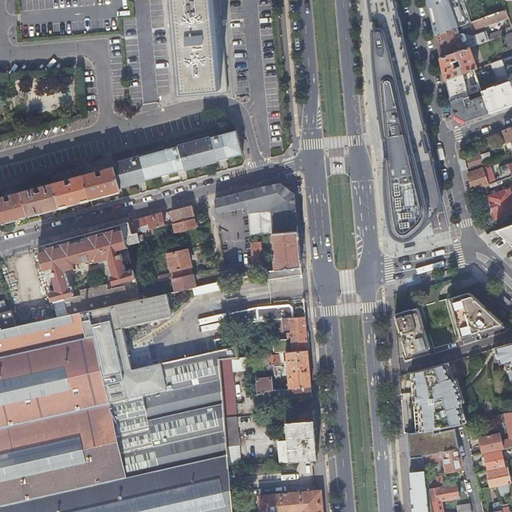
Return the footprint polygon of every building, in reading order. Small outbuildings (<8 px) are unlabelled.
[(168,0),(170,20),(175,20),(179,64),(174,65),(177,97),(228,92),(226,70),(223,70),(222,59),(225,59),(223,43),(219,43),(217,16),(221,16),(219,0),(168,0)] [(371,21),(373,20),(370,0),(365,0),(367,7),(371,21)] [(426,213),(430,212),(423,183),(438,179),(431,150),(429,151),(424,133),(426,131),(416,88),(402,33),(400,33),(395,17),(398,16),(393,0),(370,0),(373,20),(375,20),(376,25),(374,28),(372,32),(371,35),(373,43),(376,52),(376,63),(378,79),(384,123),(387,138),(387,145),(385,145),(384,145),(383,145),(381,147),(381,149),(382,150),(383,152),(385,152),(388,151),(388,158),(387,170),(387,186),(390,212),(393,231),(398,235),(404,237),(411,235),(417,231),(423,223),(426,213)] [(461,25),(484,17),(478,0),(426,0),(435,35),(457,27),(461,25)] [(472,30),(508,18),(505,10),(484,17),(461,25),(462,29),(471,26),(472,30)] [(440,57),(469,47),(474,45),(471,36),(467,38),(465,33),(463,32),(459,34),(458,30),(457,27),(435,35),(440,57)] [(489,40),(505,34),(511,31),(511,29),(511,27),(488,35),(489,40)] [(476,44),(489,40),(488,35),(486,31),(473,36),(476,44)] [(383,139),(387,138),(384,123),(378,79),(376,63),(376,52),(373,43),(374,65),(376,90),(378,110),(380,124),(383,139)] [(440,57),(446,79),(469,71),(476,68),(469,47),(440,57)] [(511,90),(511,55),(501,59),(511,90)] [(489,112),(511,104),(511,90),(501,59),(490,63),(498,85),(494,86),(494,85),(487,88),(487,89),(481,91),(483,95),(489,112)] [(497,83),(489,64),(477,69),(485,88),(497,83)] [(446,79),(451,101),(468,95),(477,92),(469,71),(446,79)] [(465,121),(489,112),(483,95),(470,99),(468,95),(451,101),(454,115),(465,121)] [(511,127),(511,128),(504,131),(508,141),(503,143),(504,147),(507,155),(511,153),(511,127)] [(115,166),(120,186),(243,153),(237,130),(114,163),(115,166)] [(81,161),(82,164),(112,155),(111,151),(81,161)] [(479,154),(466,159),(469,167),(482,162),(479,154)] [(441,191),(438,179),(423,183),(430,212),(426,213),(423,223),(417,231),(411,235),(404,237),(398,235),(393,231),(390,212),(387,186),(387,170),(388,158),(384,158),(384,179),(384,187),(386,201),(387,213),(388,221),(389,227),(391,231),(394,235),(397,237),(402,239),(407,239),(410,238),(418,234),(427,228),(433,220),(438,211),(441,202),(441,191)] [(51,174),(82,164),(81,161),(50,170),(51,174)] [(483,167),(468,172),(472,191),(511,176),(511,162),(499,168),(501,176),(498,177),(498,178),(495,179),(491,166),(484,169),(483,167)] [(91,199),(122,191),(121,190),(120,186),(115,166),(84,175),(91,199)] [(21,184),(51,174),(50,170),(20,180),(21,184)] [(60,207),(91,199),(84,175),(54,183),(60,207)] [(0,186),(0,190),(21,184),(20,180),(0,186)] [(29,216),(60,207),(54,183),(23,192),(29,216)] [(295,195),(279,184),(215,198),(217,214),(249,207),(251,236),(273,233),(299,231),(295,195)] [(487,195),(495,219),(511,213),(511,192),(510,187),(487,195)] [(0,222),(0,223),(29,216),(23,192),(10,195),(11,199),(9,200),(8,196),(0,197),(0,222)] [(172,213),(175,223),(194,218),(191,206),(169,211),(170,214),(172,213)] [(144,231),(155,228),(166,225),(162,213),(129,222),(132,234),(138,232),(144,231)] [(173,223),(176,233),(197,227),(194,218),(175,223),(173,223)] [(141,242),(138,232),(132,234),(129,222),(121,225),(126,245),(141,242)] [(511,224),(497,230),(511,243),(511,224)] [(126,245),(121,225),(98,231),(62,240),(38,247),(45,269),(51,268),(58,290),(51,292),(52,294),(54,301),(74,295),(72,286),(71,287),(68,276),(66,270),(70,269),(106,260),(109,259),(111,264),(114,275),(113,275),(115,284),(136,279),(134,273),(133,270),(127,271),(121,249),(127,247),(126,245)] [(302,266),(299,231),(273,233),(274,243),(277,243),(278,260),(276,260),(277,269),(302,266)] [(252,243),(254,273),(264,271),(261,243),(252,243)] [(188,249),(168,254),(173,273),(158,276),(159,282),(169,280),(174,278),(194,274),(188,249)] [(107,265),(106,260),(70,269),(66,270),(68,276),(72,275),(107,265)] [(277,269),(268,271),(269,278),(271,278),(303,274),(302,266),(277,269)] [(194,274),(174,278),(177,292),(193,289),(197,288),(194,274)] [(228,281),(197,288),(193,289),(195,297),(229,289),(228,281)] [(112,306),(129,302),(125,287),(108,290),(107,289),(106,285),(82,291),(82,290),(81,290),(82,296),(66,300),(69,315),(87,311),(112,306)] [(452,298),(464,340),(506,326),(470,292),(452,298)] [(0,511),(233,511),(232,488),(230,467),(221,360),(240,358),(238,347),(219,351),(133,370),(130,354),(124,328),(173,317),(168,294),(141,300),(129,302),(112,306),(87,311),(69,315),(27,325),(17,327),(0,330),(0,511)] [(233,324),(276,320),(294,318),(293,306),(274,307),(258,309),(231,314),(233,324)] [(306,317),(305,307),(296,308),(297,318),(306,317)] [(395,314),(408,355),(429,349),(416,307),(395,314)] [(0,321),(14,317),(13,311),(0,313),(0,321)] [(0,321),(0,330),(17,327),(16,321),(14,317),(0,321)] [(297,318),(294,318),(276,320),(277,332),(291,331),(292,334),(289,334),(290,341),(275,342),(276,354),(309,350),(306,317),(297,318)] [(217,340),(219,351),(238,347),(236,336),(217,340)] [(505,360),(508,369),(511,367),(511,342),(496,346),(500,359),(501,361),(505,360)] [(312,386),(309,350),(276,354),(260,356),(262,366),(267,366),(281,364),(281,367),(275,368),(276,376),(276,378),(287,377),(287,379),(289,379),(290,388),(312,386)] [(240,359),(240,358),(221,360),(230,467),(242,466),(240,445),(242,445),(240,431),(239,431),(233,365),(249,363),(249,357),(240,359)] [(459,422),(464,421),(459,405),(462,404),(454,375),(450,376),(445,361),(416,370),(418,403),(422,402),(425,430),(433,428),(456,423),(459,422)] [(281,364),(267,366),(269,371),(276,376),(275,368),(281,367),(281,364)] [(259,380),(260,394),(264,393),(264,391),(275,390),(274,378),(259,380)] [(312,386),(290,388),(275,390),(264,391),(264,393),(265,401),(290,399),(291,408),(298,406),(298,399),(313,397),(312,386)] [(260,394),(251,396),(251,397),(260,406),(266,405),(265,401),(264,393),(260,394)] [(281,462),(318,459),(314,411),(300,414),(296,415),(287,418),(289,441),(279,441),(281,462)] [(499,432),(480,436),(483,454),(502,449),(511,446),(511,411),(504,413),(510,438),(501,440),(499,432)] [(433,428),(425,430),(417,431),(418,432),(417,432),(422,457),(459,448),(454,428),(434,433),(433,428)] [(422,457),(417,432),(409,433),(410,458),(422,457)] [(459,448),(422,457),(424,465),(444,461),(446,471),(463,468),(459,448)] [(487,471),(506,467),(502,449),(483,454),(481,454),(483,461),(485,461),(487,471)] [(511,466),(511,465),(506,467),(487,471),(491,488),(491,487),(497,486),(508,484),(511,482),(511,466)] [(433,511),(433,508),(431,502),(429,489),(428,488),(427,481),(425,471),(416,472),(410,472),(413,511),(433,511)] [(431,480),(427,481),(428,488),(444,485),(442,476),(435,477),(431,480)] [(459,483),(429,489),(431,502),(461,496),(459,483)] [(497,486),(499,497),(503,496),(506,495),(509,491),(508,487),(508,484),(497,486)] [(260,497),(261,511),(322,511),(321,491),(260,497)] [(470,502),(456,505),(457,511),(467,511),(472,511),(470,502)] [(493,505),(495,511),(502,510),(501,505),(500,502),(494,503),(493,505)] [(510,511),(511,511),(509,511),(507,503),(501,505),(502,510),(495,511),(492,511),(510,511)]
